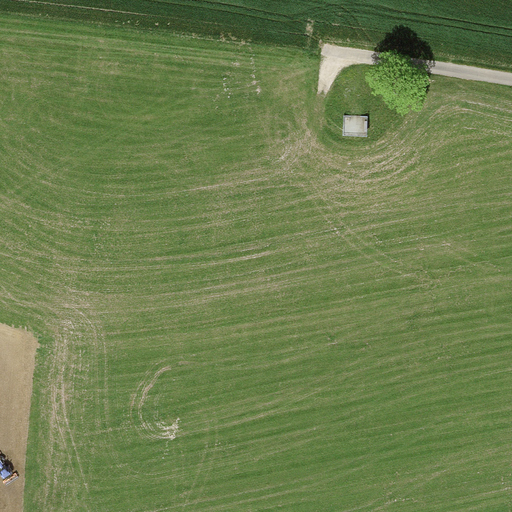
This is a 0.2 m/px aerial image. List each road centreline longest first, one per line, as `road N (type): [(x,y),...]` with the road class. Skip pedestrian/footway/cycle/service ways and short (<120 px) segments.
road 1 (track): [(0,24),(326,51)]
road 2 (track): [(511,81),(326,51)]
